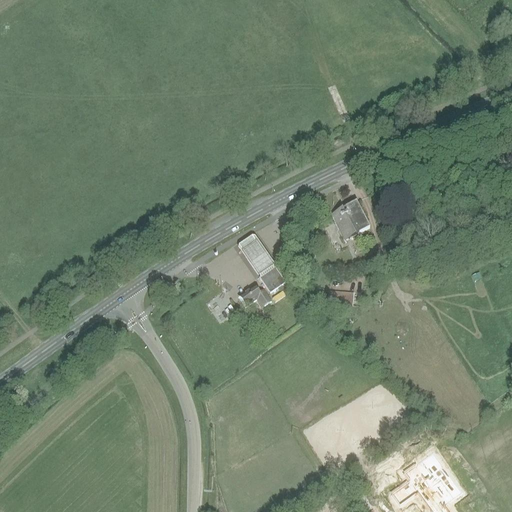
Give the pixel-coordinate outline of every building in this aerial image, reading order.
[(355,203),(330,216),(344,242),(368,229),(355,203)] [(254,235),(238,246),(258,275),(274,264),(254,235)] [(269,294),(284,283),(273,268),(259,279),(269,294)] [(263,291),(259,294),(254,287),(238,298),(246,309),(259,300),(264,307),(271,302),(263,291)] [(279,302),(288,295),(286,292),(277,299),(279,302)] [(329,292),(327,306),(353,308),(354,295),(329,292)] [(380,511),(393,511),(418,495),(429,511),(447,511),(416,467),(404,476),(409,483),(376,506),(380,511)]
